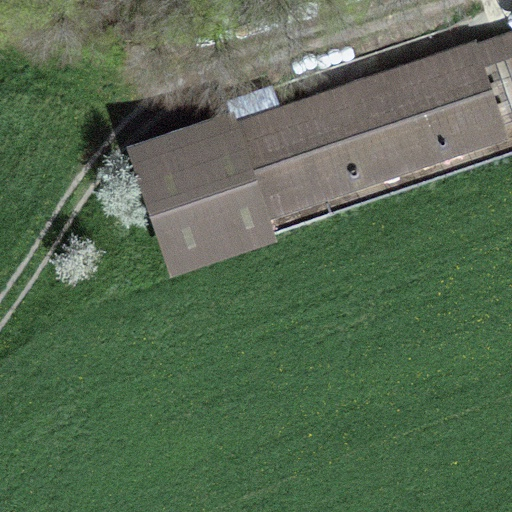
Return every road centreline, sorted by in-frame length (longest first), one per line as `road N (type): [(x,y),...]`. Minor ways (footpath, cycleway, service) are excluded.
road 1 (unclassified): [(464,0),(152,98)]
road 2 (track): [(152,98),(0,310)]
road 3 (track): [(152,98),(0,94)]
